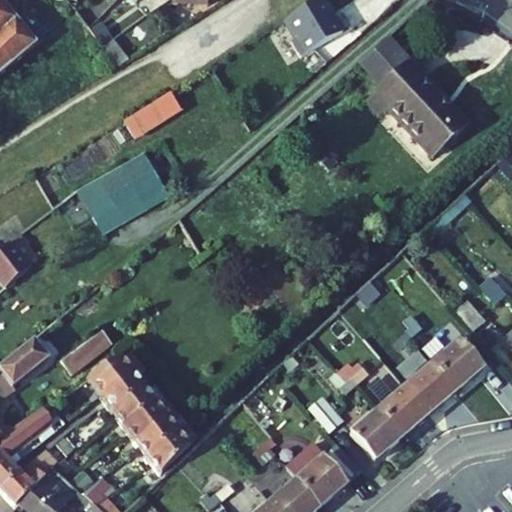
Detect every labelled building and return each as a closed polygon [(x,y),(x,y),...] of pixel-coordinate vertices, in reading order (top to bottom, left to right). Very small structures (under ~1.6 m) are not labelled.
[(340,16),(330,0),(327,0),(290,23),(301,41),(296,43),(305,58),(346,32),(337,18),(340,16)] [(0,79),(37,47),(0,3),(0,79)] [(100,43),(109,36),(102,26),(92,34),(100,43)] [(387,42),(361,65),(382,88),(373,97),(387,111),(433,160),(468,128),(450,109),(446,112),(432,96),(435,93),(422,79),(426,76),(412,61),(408,64),(387,42)] [(119,69),(128,62),(113,43),(104,50),(119,69)] [(107,66),(92,46),(82,54),(97,74),(107,66)] [(136,142),(194,106),(183,88),(125,124),(136,142)] [(387,111),(373,97),(366,103),(380,118),(387,111)] [(77,194),(102,239),(169,201),(144,156),(77,194)] [(435,239),(471,205),(464,197),(427,230),(435,239)] [(194,245),(180,223),(171,231),(183,251),(194,245)] [(0,252),(0,283),(5,291),(29,272),(27,269),(37,261),(19,237),(0,252)] [(214,246),(208,237),(200,243),(205,252),(214,246)] [(495,308),(506,298),(491,281),(480,291),(495,308)] [(380,295),(371,285),(357,297),(366,308),(380,295)] [(435,321),(445,313),(427,291),(417,299),(435,321)] [(473,335),(485,325),(468,304),(456,314),(473,335)] [(411,331),(403,324),(390,335),(397,343),(406,336),(411,331)] [(406,336),(411,342),(423,332),(417,325),(411,331),(406,336)] [(105,352),(112,347),(102,334),(95,339),(105,352)] [(399,352),(411,342),(406,336),(397,343),(394,346),(399,352)] [(71,378),(105,352),(95,339),(61,364),(71,378)] [(49,361),(34,342),(0,370),(0,442),(1,442),(0,439),(0,401),(14,392),(13,390),(49,361)] [(484,371),(460,343),(432,367),(456,395),(484,371)] [(101,401),(132,377),(135,382),(144,375),(129,355),(87,384),(101,401)] [(298,367),(291,359),(282,367),(290,375),(298,367)] [(352,381),(364,371),(359,365),(353,371),(349,367),(344,372),(352,381)] [(456,395),(432,367),(406,390),(430,417),(456,395)] [(352,381),(357,387),(369,377),(364,371),(352,381)] [(346,386),(352,381),(344,372),(338,377),(346,386)] [(330,379),(340,391),(346,386),(338,377),(336,374),(330,379)] [(156,389),(144,375),(135,382),(132,377),(101,401),(103,404),(106,408),(112,415),(143,392),(147,396),(156,389)] [(346,398),(357,387),(352,381),(346,386),(340,391),(346,398)] [(167,404),(156,389),(147,396),(143,392),(112,415),(116,421),(118,423),(124,430),(154,406),(158,411),(167,404)] [(430,417),(406,390),(379,413),(403,440),(430,417)] [(65,400),(59,405),(64,411),(66,415),(72,411),(65,400)] [(330,435),(342,425),(322,401),(310,410),(330,435)] [(178,419),(167,404),(158,411),(154,406),(124,430),(128,435),(129,437),(135,445),(166,421),(169,426),(178,419)] [(50,409),(42,414),(46,419),(50,416),(52,419),(56,416),(50,409)] [(403,440),(379,413),(351,436),(375,464),(403,440)] [(50,416),(46,419),(42,414),(25,425),(1,442),(0,442),(0,478),(13,468),(64,427),(56,416),(52,419),(50,416)] [(178,419),(169,426),(166,421),(135,445),(139,450),(140,452),(146,460),(177,435),(186,429),(178,419)] [(276,446),(270,452),(275,458),(287,448),(281,442),(286,438),(272,422),(263,430),(276,446)] [(192,436),(186,429),(177,435),(146,460),(151,466),(160,478),(197,443),(192,436)] [(59,445),(57,447),(66,459),(69,457),(59,445)] [(57,447),(52,451),(62,463),(66,459),(57,447)] [(296,483),(320,511),(361,476),(338,449),(324,460),(313,447),(286,471),(296,483)] [(44,479),(52,470),(57,465),(45,452),(19,475),(0,494),(15,510),(18,507),(44,480),(44,479)] [(263,468),(275,458),(270,452),(258,462),(263,468)] [(69,471),(62,465),(57,470),(63,477),(69,471)] [(204,508),(210,503),(203,494),(177,466),(168,474),(201,511),(204,508)] [(0,478),(0,494),(19,475),(13,468),(0,478)] [(98,511),(96,510),(52,470),(44,479),(44,480),(18,507),(24,511),(82,511),(83,511),(98,511)] [(82,492),(92,483),(84,474),(74,483),(82,492)] [(216,498),(225,490),(218,481),(203,494),(210,503),(216,498)] [(274,511),(318,511),(320,511),(296,483),(270,506),(274,511)] [(98,509),(109,499),(95,486),(84,497),(98,509)] [(216,498),(221,504),(233,494),(228,488),(225,490),(216,498)] [(207,511),(211,511),(221,504),(216,498),(210,503),(204,508),(207,511)] [(98,511),(115,511),(106,502),(96,510),(98,511)]
